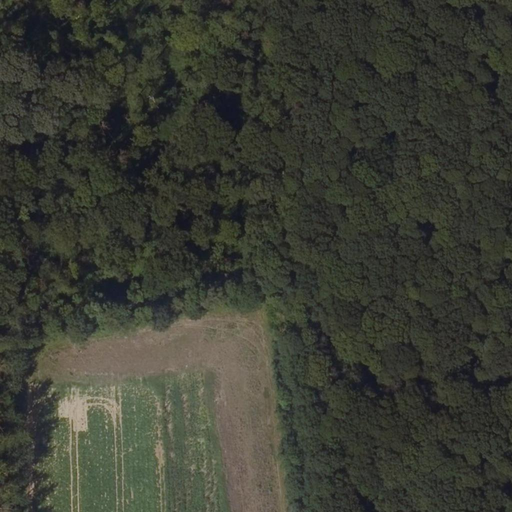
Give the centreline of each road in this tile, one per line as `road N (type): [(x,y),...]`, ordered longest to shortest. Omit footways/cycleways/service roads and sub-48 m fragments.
road 1 (track): [(272,304),(227,282),(202,283),(76,323),(26,309),(0,290)]
road 2 (track): [(300,511),(272,304)]
road 3 (track): [(272,304),(285,267),(247,119)]
